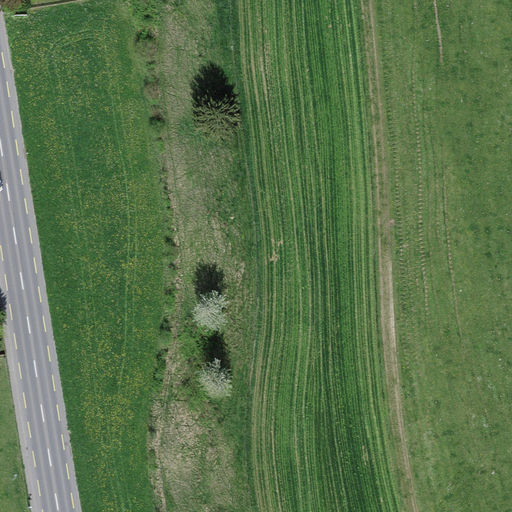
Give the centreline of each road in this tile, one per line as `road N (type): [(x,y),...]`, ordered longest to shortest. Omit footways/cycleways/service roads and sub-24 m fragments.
road 1 (track): [(414,511),(385,297),(364,0)]
road 2 (primary): [(0,140),(60,511)]
